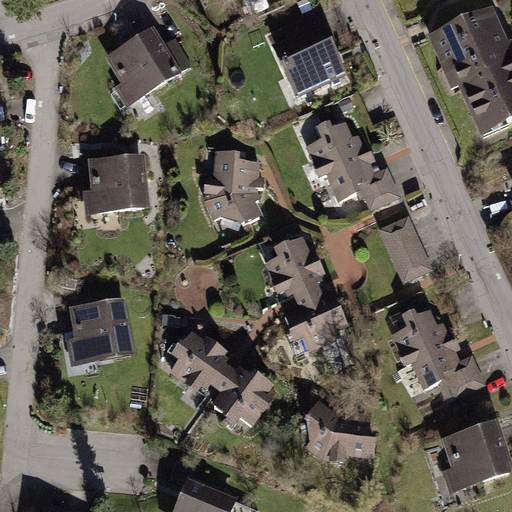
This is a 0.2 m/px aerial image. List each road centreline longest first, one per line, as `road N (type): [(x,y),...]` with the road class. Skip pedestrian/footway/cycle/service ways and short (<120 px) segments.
road 1 (residential): [(126,471),(16,462),(48,17)]
road 2 (residential): [(360,0),(511,333)]
